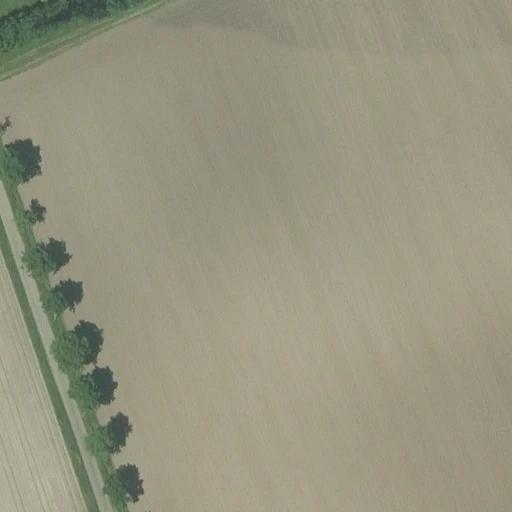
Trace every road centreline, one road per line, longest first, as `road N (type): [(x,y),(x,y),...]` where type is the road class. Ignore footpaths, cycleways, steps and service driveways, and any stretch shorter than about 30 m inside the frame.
road 1 (track): [(0,180),(111,511)]
road 2 (track): [(0,70),(154,0)]
